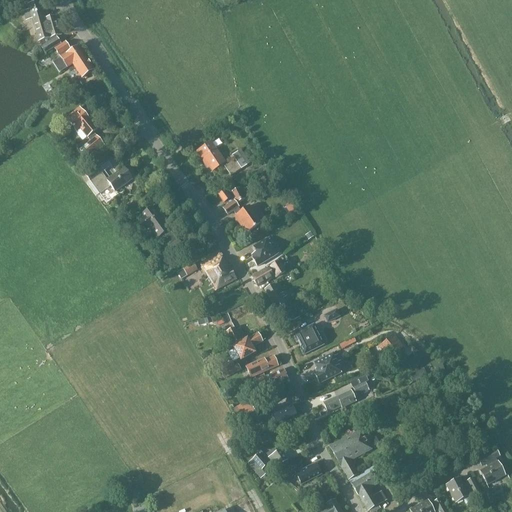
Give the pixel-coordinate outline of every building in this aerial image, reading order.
[(45,19),(40,1),(26,5),(28,10),(22,12),(25,22),(31,20),(37,43),(39,42),(41,47),(40,48),(44,55),(60,44),(56,38),(56,37),(61,35),(56,15),(45,19)] [(70,51),(65,42),(54,49),(67,69),(72,66),(81,79),(94,70),(78,46),(70,51)] [(83,112),(81,109),(74,115),(73,113),(65,120),(76,133),(79,130),(89,142),(79,151),(88,162),(105,147),(93,133),(98,129),(91,122),(93,120),(85,110),(83,112)] [(210,144),(197,153),(195,154),(202,164),(204,163),(211,173),(224,165),(210,144)] [(230,176),(247,166),(238,153),(232,156),(234,161),(224,167),(230,176)] [(97,167),(85,176),(89,181),(86,184),(95,196),(98,194),(99,195),(110,187),(114,193),(133,180),(124,167),(106,180),(97,167)] [(245,199),(239,188),(230,192),(236,204),(245,199)] [(231,198),(225,190),(217,196),(223,204),(231,198)] [(287,203),(291,212),(299,209),(295,200),(287,203)] [(241,211),(233,201),(222,209),(227,216),(233,212),(235,215),(233,217),(240,228),(242,226),(247,233),(261,223),(249,206),(241,211)] [(156,239),(162,234),(167,231),(151,208),(140,216),(142,218),(133,225),(141,235),(149,228),(156,239)] [(168,230),(167,231),(162,234),(170,245),(177,241),(168,230)] [(277,256),(266,238),(251,247),(255,253),(250,256),(251,258),(251,259),(257,268),(277,256)] [(177,240),(177,241),(170,245),(159,254),(165,262),(183,248),(177,240)] [(215,293),(236,281),(226,265),(225,266),(220,259),(202,270),(215,293)] [(286,273),(279,261),(251,278),(257,288),(274,278),(275,279),(286,273)] [(193,264),(184,269),(177,273),(181,280),(186,277),(187,277),(197,271),(193,264)] [(295,321),(295,320),(299,318),(287,296),(282,299),(274,284),(263,290),(284,328),(295,321)] [(327,324),(340,317),(336,310),(323,316),(327,324)] [(313,325),(294,335),(304,355),(323,346),(316,333),(318,332),(315,325),(313,326),(313,325)] [(236,330),(234,328),(222,334),(229,347),(241,341),(240,340),(244,338),(239,329),(236,330)] [(232,346),(226,349),(229,353),(234,350),(240,362),(254,355),(250,348),(262,342),(258,334),(233,348),(232,346)] [(378,347),(388,360),(395,355),(402,350),(393,336),(378,347)] [(342,349),(352,344),(349,338),(339,342),(342,349)] [(404,352),(402,350),(395,355),(388,360),(391,364),(405,354),(404,352)] [(333,354),(313,364),(316,370),(314,370),(316,374),(314,375),(319,384),(341,373),(337,367),(339,366),(333,354)] [(278,367),(273,356),(264,360),(264,358),(244,367),(250,380),(278,367)] [(241,371),(237,364),(227,370),(231,376),(241,371)] [(255,382),(251,383),(257,395),(262,392),(288,381),(283,369),(257,380),(257,381),(255,382)] [(368,382),(365,376),(350,383),(353,388),(352,388),(356,397),(368,391),(365,383),(368,382)] [(356,403),(351,391),(322,404),(327,414),(340,408),(341,409),(356,403)] [(249,407),(247,402),(236,407),(243,422),(256,415),(252,406),(249,407)] [(297,418),(292,405),(271,414),(276,427),(297,418)] [(329,450),(348,481),(357,476),(349,463),(370,451),(369,450),(379,444),(375,438),(372,439),(370,435),(363,439),(359,433),(329,450)] [(288,460),(280,450),(267,458),(274,469),(288,460)] [(486,487),(503,478),(496,466),(495,466),(493,461),(497,458),(494,452),(477,462),(480,468),(484,466),(486,470),(478,474),(486,487)] [(258,454),(247,464),(256,474),(261,470),(267,465),(258,454)] [(321,474),(316,465),(302,472),(301,469),(303,467),(299,460),(281,470),(285,477),(294,472),(296,475),(299,481),(302,486),(307,483),(307,482),(321,474)] [(380,476),(374,466),(357,476),(348,481),(358,496),(367,511),(379,505),(369,489),(378,484),(375,479),(380,476)] [(459,480),(446,487),(456,506),(464,502),(467,508),(473,505),(469,497),(472,495),(475,500),(480,497),(472,481),(466,484),(466,485),(463,487),(459,480)] [(427,502),(409,511),(445,511),(439,500),(438,500),(432,503),(433,505),(433,506),(430,507),(427,502)] [(340,511),(334,502),(334,501),(316,511),(340,511)]
